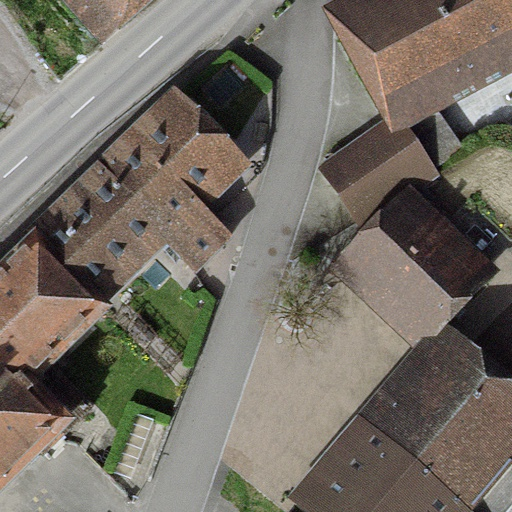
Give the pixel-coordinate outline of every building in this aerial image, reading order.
[(64,0),(103,43),(152,0),(64,0)] [(511,0),(385,0),(342,23),(396,119),(427,103),(511,57),(511,0)] [(427,103),(396,119),(325,175),(360,226),(434,175),(430,169),(460,149),(427,103)] [(97,172),(104,180),(107,177),(162,234),(160,236),(195,273),(224,245),(188,207),(230,167),(174,112),(148,138),(140,130),(97,172)] [(107,177),(104,180),(61,223),(53,214),(26,241),(34,248),(38,245),(92,301),(94,299),(160,236),(162,234),(107,177)] [(482,274),(409,205),(346,272),(381,305),(388,297),(426,333),(482,274)] [(92,301),(38,245),(34,248),(0,281),(0,482),(53,432),(60,439),(90,410),(59,379),(36,402),(22,387),(102,308),(94,299),(92,301)] [(511,400),(453,349),(378,436),(468,511),(505,511),(511,504),(511,400)] [(313,511),(468,511),(378,436),(313,511)]
